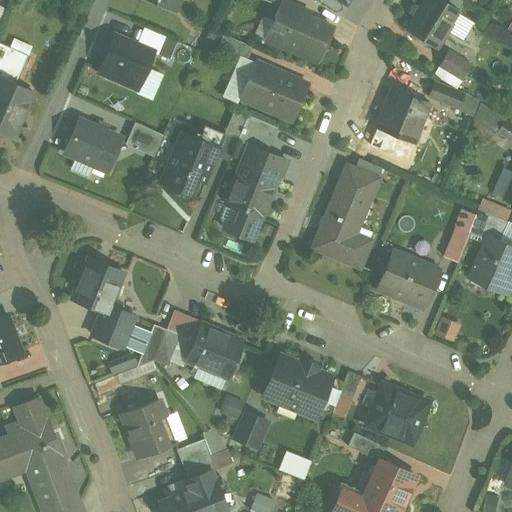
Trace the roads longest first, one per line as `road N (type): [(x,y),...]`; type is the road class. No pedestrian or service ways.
road 1 (residential): [(114,511),(0,210)]
road 2 (residential): [(382,0),(262,285)]
road 3 (residential): [(262,285),(507,389)]
road 4 (residential): [(21,182),(262,285)]
road 5 (residential): [(21,182),(100,0)]
road 6 (residential): [(507,389),(452,511)]
